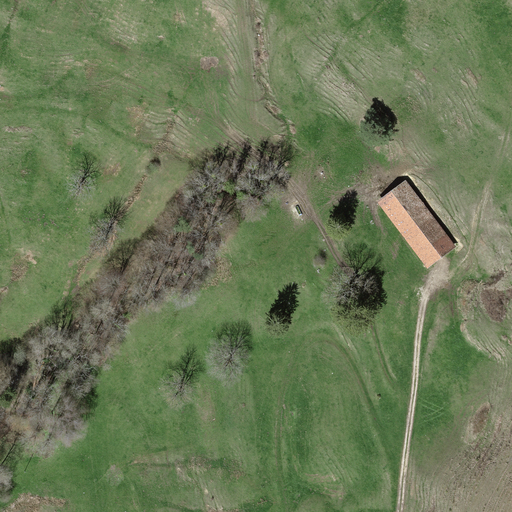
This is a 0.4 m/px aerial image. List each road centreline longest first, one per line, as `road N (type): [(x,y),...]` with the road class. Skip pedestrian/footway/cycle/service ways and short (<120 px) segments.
road 1 (track): [(287,511),(282,410),(302,350),(316,335),(344,348),(404,472)]
road 2 (track): [(399,511),(426,294),(439,276)]
